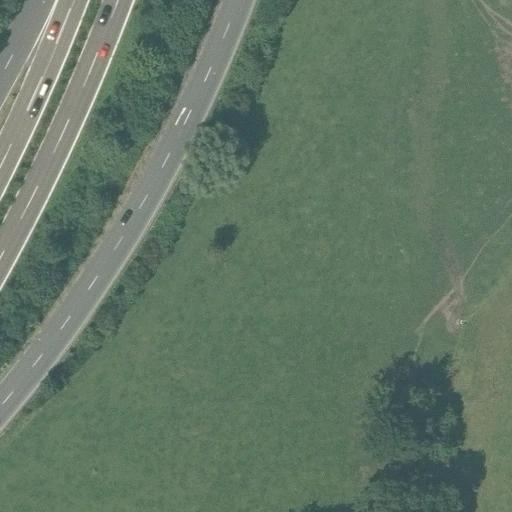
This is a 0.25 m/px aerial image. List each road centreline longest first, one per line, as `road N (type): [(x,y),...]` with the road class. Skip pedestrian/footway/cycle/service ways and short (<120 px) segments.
road 1 (trunk): [(0,410),(120,242),(237,0)]
road 2 (primary): [(0,266),(118,0)]
road 3 (primary): [(72,0),(0,167)]
